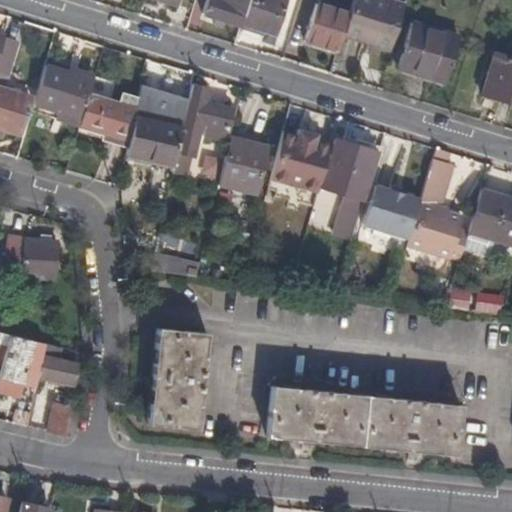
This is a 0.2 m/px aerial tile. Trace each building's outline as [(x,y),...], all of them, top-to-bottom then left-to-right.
[(246,0),(204,0),(201,12),(239,24),(246,0)] [(284,0),(246,0),(239,24),(273,35),(284,0)] [(389,50),(403,3),(393,0),(351,0),(347,14),(343,29),(372,38),(370,44),(389,50)] [(336,51),(343,29),(347,14),(314,3),(302,40),(336,51)] [(445,82),(459,37),(411,23),(398,67),(445,82)] [(16,42),(1,38),(0,39),(0,71),(6,74),(16,42)] [(498,100),(511,103),(511,58),(494,53),(481,96),(497,101),(498,100)] [(61,123),(77,127),(77,126),(87,93),(91,79),(93,75),(67,67),(66,72),(45,65),(33,104),(55,110),(64,114),(61,123)] [(6,74),(0,71),(0,86),(5,88),(9,75),(6,74)] [(133,112),(133,115),(180,127),(187,99),(139,84),(137,95),(133,112)] [(180,127),(172,165),(170,170),(184,173),(189,154),(191,155),(196,134),(217,139),(226,129),(230,107),(203,101),(206,88),(190,84),(187,99),(180,127)] [(0,86),(0,136),(0,137),(4,128),(19,133),(30,96),(5,88),(0,86)] [(100,138),(126,146),(128,135),(133,115),(133,112),(137,95),(121,90),(119,102),(87,93),(77,126),(102,133),(100,138)] [(64,114),(55,110),(52,120),(61,123),(64,114)] [(126,146),(125,154),(172,165),(180,127),(133,115),(128,135),(126,146)] [(281,131),(271,170),(318,183),(329,144),(315,140),(315,138),(296,133),(296,135),(281,131)] [(228,136),(217,184),(253,193),(265,145),(228,136)] [(333,233),(352,239),(373,168),(378,152),(333,138),(331,145),(319,185),(346,194),(333,233)] [(329,144),(318,183),(319,185),(331,145),(329,144)] [(447,163),(450,153),(435,149),(432,159),(447,163)] [(406,239),(404,244),(449,257),(453,242),(457,229),(461,217),(433,209),(434,204),(440,205),(453,165),(447,163),(432,159),(418,205),(417,204),(406,239)] [(361,225),(406,239),(417,204),(418,200),(401,195),(387,191),(372,186),(361,225)] [(388,187),(387,191),(401,195),(402,191),(388,187)] [(467,230),(511,244),(511,198),(479,189),(467,230)] [(449,257),(457,260),(466,232),(457,229),(453,242),(449,257)] [(21,275),(52,278),(54,241),(48,241),(49,235),(39,234),(38,240),(26,239),(7,236),(1,264),(21,266),(21,275)] [(152,253),(149,266),(164,268),(196,272),(199,258),(152,253)] [(21,275),(21,266),(1,264),(0,263),(0,281),(19,283),(20,275),(21,275)] [(448,306),(467,308),(468,291),(449,290),(448,306)] [(145,422),(195,427),(205,332),(155,328),(145,422)] [(0,363),(9,334),(0,332),(0,363)] [(31,345),(42,348),(43,343),(9,334),(0,363),(0,376),(18,381),(20,382),(31,345)] [(42,348),(36,376),(70,384),(74,364),(54,360),(57,347),(43,343),(42,348)] [(0,376),(0,387),(15,391),(18,381),(0,376)] [(262,435),(453,455),(457,405),(267,386),(262,435)] [(10,422),(25,426),(32,393),(19,390),(15,409),(13,408),(10,422)] [(46,431),(65,435),(70,408),(65,406),(52,404),(46,431)] [(17,511),(44,511),(46,508),(20,502),(17,511)]
